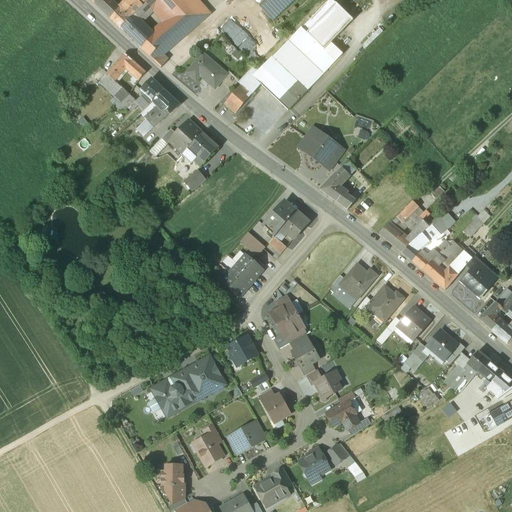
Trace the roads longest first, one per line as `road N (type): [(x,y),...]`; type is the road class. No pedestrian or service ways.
road 1 (tertiary): [(72,0),(215,126),(333,214)]
road 2 (residential): [(220,484),(308,431),(304,407),(250,317)]
road 3 (tertiary): [(333,214),(511,361)]
road 4 (residential): [(250,317),(99,398)]
road 5 (residential): [(333,214),(250,317)]
road 6 (track): [(99,398),(164,511)]
